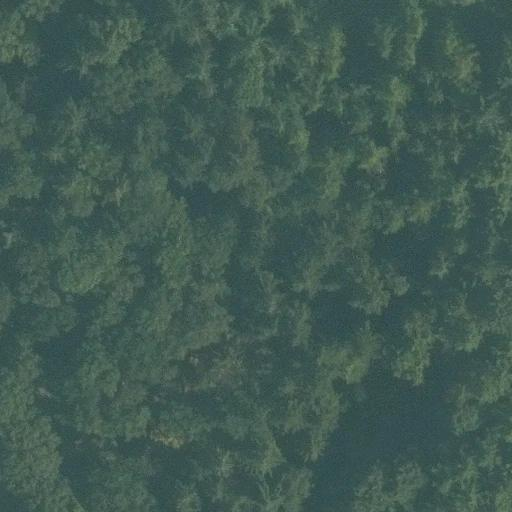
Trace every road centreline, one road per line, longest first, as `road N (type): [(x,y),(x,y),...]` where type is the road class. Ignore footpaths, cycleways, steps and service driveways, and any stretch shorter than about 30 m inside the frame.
road 1 (track): [(197,0),(240,84),(402,178),(454,239),(511,378)]
road 2 (tertiary): [(98,511),(0,324)]
